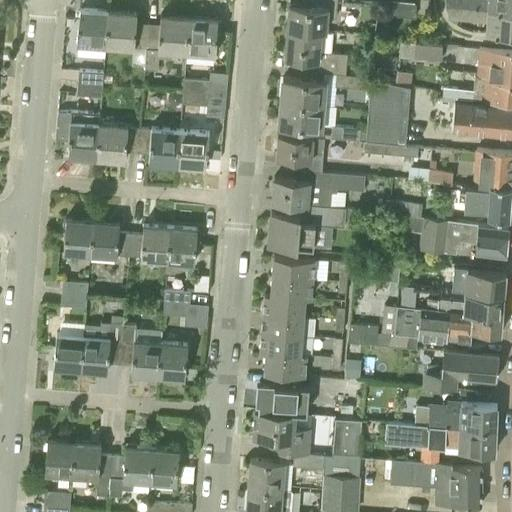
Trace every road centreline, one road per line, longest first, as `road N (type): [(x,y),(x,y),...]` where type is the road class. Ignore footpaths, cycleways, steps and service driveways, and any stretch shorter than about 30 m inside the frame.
road 1 (residential): [(223,413),(243,198)]
road 2 (residential): [(243,198),(31,181)]
road 3 (residential): [(223,413),(14,393)]
road 4 (residential): [(243,198),(265,3)]
road 5 (residential): [(14,393),(29,210)]
road 6 (residential): [(31,181),(45,0)]
